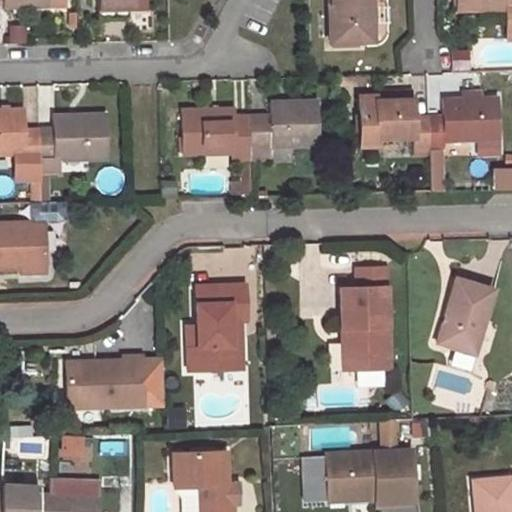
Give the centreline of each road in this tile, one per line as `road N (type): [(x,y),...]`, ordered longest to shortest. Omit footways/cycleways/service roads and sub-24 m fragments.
road 1 (residential): [(0,322),(88,317),(176,227),(511,217)]
road 2 (residential): [(0,66),(195,61),(236,0)]
